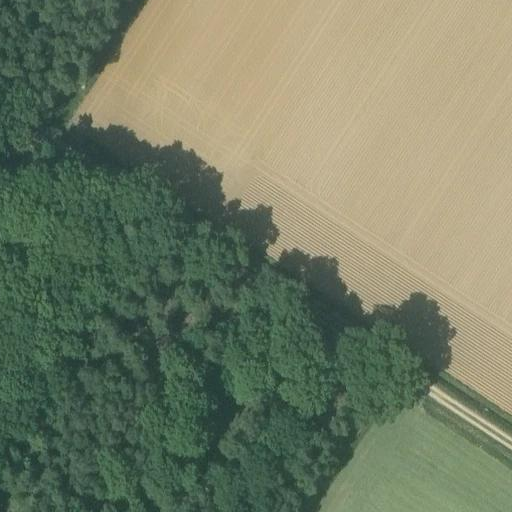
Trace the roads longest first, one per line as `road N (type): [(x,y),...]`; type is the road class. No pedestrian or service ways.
road 1 (track): [(0,113),(511,449)]
road 2 (track): [(38,139),(134,0)]
